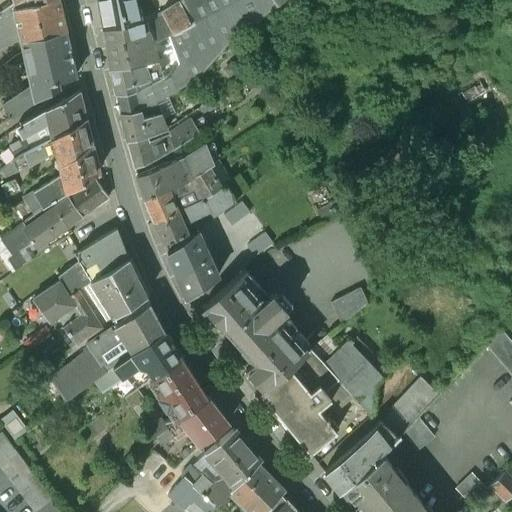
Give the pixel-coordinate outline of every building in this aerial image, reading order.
[(17,0),(14,2),(11,4),(19,36),(21,43),(66,32),(60,7),(58,0),(17,0)] [(135,0),(98,0),(101,11),(104,27),(139,20),(135,0)] [(163,79),(137,91),(116,95),(118,103),(120,112),(140,107),(140,105),(163,96),(197,77),(235,37),(286,0),(178,0),(161,10),(164,15),(149,23),(156,39),(169,33),(178,63),(171,75),(163,79)] [(0,12),(0,31),(1,31),(6,42),(19,36),(11,4),(0,12)] [(139,20),(104,27),(105,36),(107,46),(124,42),(123,39),(141,33),(139,20)] [(141,33),(123,39),(124,42),(107,46),(109,58),(111,69),(146,63),(142,48),(154,45),(149,31),(141,33)] [(66,32),(21,43),(31,85),(34,101),(60,86),(58,80),(76,75),(71,56),(66,32)] [(169,33),(154,45),(142,48),(146,63),(157,59),(161,75),(163,79),(171,75),(178,63),(169,33)] [(146,63),(111,69),(114,83),(116,95),(137,91),(135,83),(161,75),(157,59),(146,63)] [(31,85),(4,103),(12,117),(31,104),(34,101),(31,85)] [(79,89),(14,127),(21,138),(47,123),(50,137),(86,116),(83,103),(79,89)] [(173,102),(160,108),(162,115),(164,120),(178,114),(173,102)] [(140,107),(120,112),(123,126),(127,140),(147,134),(166,126),(164,120),(162,115),(153,112),(142,115),(140,107)] [(50,137),(7,162),(14,173),(53,149),(57,165),(92,142),(89,129),(86,116),(50,137)] [(147,134),(127,140),(130,153),(134,167),(174,147),(198,132),(190,117),(168,130),(169,133),(149,139),(147,134)] [(59,174),(32,191),(42,205),(99,170),(95,157),(92,142),(57,165),(59,174)] [(183,154),(136,175),(141,188),(144,198),(193,176),(210,165),(216,161),(204,142),(184,155),(183,154)] [(210,165),(193,176),(144,198),(149,209),(153,220),(202,198),(222,186),(210,165)] [(242,173),(225,184),(230,192),(247,181),(242,173)] [(95,177),(68,196),(82,215),(108,196),(102,187),(95,177)] [(202,198),(153,220),(158,231),(163,243),(188,233),(183,220),(209,209),(211,213),(234,199),(230,192),(225,184),(222,186),(202,198)] [(252,190),(226,209),(237,225),(263,205),(252,190)] [(82,215),(68,196),(53,207),(67,226),(82,215)] [(275,209),(269,201),(263,205),(269,213),(275,209)] [(21,222),(11,205),(2,210),(11,230),(21,222)] [(67,226),(53,207),(39,216),(54,235),(67,226)] [(220,213),(167,253),(172,265),(177,275),(207,254),(205,250),(212,244),(215,248),(221,244),(218,240),(237,225),(226,209),(220,213)] [(54,235),(39,216),(26,226),(22,221),(21,222),(11,230),(1,238),(9,248),(26,234),(36,248),(54,235)] [(434,250),(422,236),(418,240),(411,231),(403,237),(410,246),(414,243),(426,257),(434,250)] [(29,246),(8,259),(15,270),(35,256),(29,246)] [(92,249),(78,260),(84,270),(99,260),(92,249)] [(207,254),(177,275),(182,286),(188,300),(218,278),(207,254)] [(128,257),(90,280),(113,316),(146,295),(138,278),(128,257)] [(268,298),(244,270),(204,306),(223,327),(247,355),(253,362),(246,369),(265,391),(290,369),(289,368),(291,367),(307,352),(277,318),(287,310),(273,294),(268,298)] [(82,313),(69,295),(58,280),(33,298),(50,321),(60,313),(67,323),(82,313)] [(79,288),(69,295),(82,313),(67,323),(57,330),(71,348),(82,339),(100,326),(79,288)] [(359,289),(330,303),(341,324),(366,303),(359,289)] [(149,302),(87,344),(90,349),(106,372),(134,352),(164,330),(156,316),(149,302)] [(45,325),(24,339),(30,348),(50,334),(45,325)] [(511,336),(504,327),(487,340),(507,364),(511,359),(511,336)] [(164,330),(134,352),(113,367),(122,379),(139,366),(146,367),(154,378),(181,358),(173,345),(164,331),(164,330)] [(383,377),(349,341),(324,364),(337,378),(370,415),(373,411),(376,384),(383,377)] [(90,349),(51,378),(67,401),(102,376),(106,372),(90,349)] [(307,352),(291,367),(308,390),(317,383),(322,390),(337,378),(324,364),(311,349),(307,352)] [(194,377),(181,358),(154,378),(151,380),(162,398),(159,400),(166,410),(169,409),(175,418),(178,417),(178,418),(206,397),(206,396),(194,377)] [(106,372),(102,376),(110,387),(122,379),(113,367),(106,372)] [(308,390),(291,367),(289,368),(290,369),(265,391),(261,394),(274,409),(286,424),(297,437),(310,453),(336,431),(326,420),(328,418),(325,415),(323,416),(317,408),(329,398),(322,390),(317,383),(308,390)] [(137,390),(125,399),(132,408),(144,399),(137,390)] [(206,397),(178,418),(178,417),(175,418),(164,422),(160,418),(149,426),(160,440),(163,443),(169,439),(184,426),(199,445),(228,422),(219,410),(215,405),(209,396),(208,396),(207,395),(206,396),(206,397)] [(13,411),(0,421),(15,440),(28,430),(13,411)] [(418,417),(403,434),(417,451),(434,437),(418,417)] [(365,437),(324,471),(333,482),(341,491),(369,467),(382,454),(383,454),(399,437),(380,420),(365,437)] [(223,478),(212,481),(202,494),(217,506),(219,504),(228,494),(258,462),(260,460),(247,444),(234,428),(203,454),(223,478)] [(37,511),(53,500),(0,434),(0,433),(0,467),(35,511),(37,511)] [(185,459),(169,439),(163,443),(160,440),(151,450),(173,469),(185,459)] [(403,479),(398,483),(388,471),(393,467),(383,454),(382,454),(369,467),(341,491),(348,500),(353,506),(357,503),(362,509),(358,511),(421,511),(418,508),(423,504),(403,479)] [(153,466),(145,459),(136,470),(144,477),(153,466)] [(264,469),(258,462),(228,494),(245,511),(262,511),(281,493),(285,489),(272,475),(265,468),(264,469)] [(203,475),(201,478),(190,466),(180,475),(184,479),(202,494),(212,481),(203,475)] [(511,481),(503,472),(488,486),(503,501),(511,491),(511,481)] [(470,474),(454,490),(469,505),(485,489),(470,474)] [(202,494),(184,479),(169,496),(187,511),(157,511),(156,510),(154,511),(211,511),(217,506),(202,494)] [(286,498),(281,493),(262,511),(298,511),(293,506),(294,506),(286,498)]
